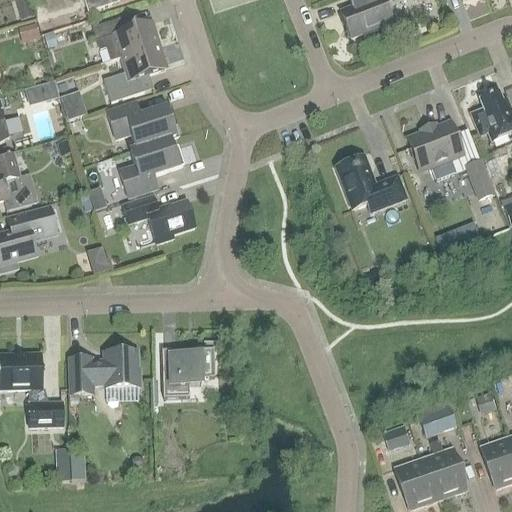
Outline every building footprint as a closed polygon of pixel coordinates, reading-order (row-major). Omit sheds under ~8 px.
[(82,0),(87,14),(110,7),(108,0),(82,0)] [(391,25),(382,3),(390,0),(347,0),(351,10),(340,15),(350,41),(362,36),(364,41),(379,35),(377,30),(391,25)] [(66,28),(75,25),(71,10),(61,13),(66,28)] [(120,61),(120,60),(157,49),(150,25),(123,34),(119,21),(91,30),(99,54),(107,51),(111,63),(99,67),(99,68),(120,61)] [(143,95),(138,81),(165,72),(157,49),(120,60),(120,61),(125,76),(102,83),(110,106),(143,95)] [(38,88),(43,105),(58,101),(54,84),(38,88)] [(64,98),(73,121),(91,114),(82,92),(64,98)] [(497,95),(478,103),(482,112),(470,117),(479,139),(487,135),(491,144),(509,137),(511,143),(511,142),(511,115),(511,116),(505,102),(501,104),(497,95)] [(128,154),(128,155),(173,140),(170,130),(174,129),(168,110),(138,119),(134,106),(106,115),(113,142),(129,137),(133,152),(128,154)] [(7,139),(2,122),(0,113),(0,144),(8,140),(8,139),(7,139)] [(422,136),(408,142),(412,152),(416,163),(417,166),(420,174),(427,171),(429,170),(434,184),(466,171),(479,166),(470,141),(460,145),(457,136),(456,135),(453,137),(449,126),(434,132),(422,136)] [(128,155),(132,170),(117,175),(125,202),(154,193),(150,180),(180,170),(174,151),(170,152),(167,142),(173,141),(173,140),(128,155)] [(56,147),(60,160),(74,156),(70,143),(56,147)] [(0,203),(3,203),(6,214),(31,207),(23,179),(19,180),(12,156),(0,159),(0,203)] [(375,213),(405,202),(396,179),(374,188),(363,159),(334,170),(351,213),(372,205),(375,213)] [(470,187),(476,204),(494,198),(487,180),(470,187)] [(511,199),(500,204),(510,229),(510,230),(511,228),(511,199)] [(172,242),(171,238),(194,231),(185,204),(156,213),(152,200),(121,209),(127,227),(146,220),(155,247),(172,242)] [(35,258),(30,241),(55,234),(49,211),(12,221),(15,231),(9,233),(7,237),(0,238),(0,277),(17,273),(15,264),(35,258)] [(448,235),(435,240),(441,257),(455,252),(448,235)] [(97,276),(114,271),(107,248),(91,253),(97,276)] [(378,272),(365,278),(369,287),(369,288),(382,282),(378,272)] [(188,389),(200,388),(200,381),(214,380),(213,352),(161,353),(162,401),(188,400),(188,389)] [(103,391),(137,390),(137,372),(135,372),(134,354),(104,355),(104,365),(90,366),(90,362),(68,362),(69,398),(70,398),(70,408),(78,407),(77,398),(91,398),(91,388),(103,387),(103,391)] [(41,393),(41,378),(40,357),(0,358),(0,394),(28,394),(28,408),(29,432),(63,431),(62,407),(41,407),(41,393)] [(488,393),(476,398),(482,414),(494,410),(488,393)] [(451,413),(421,423),(428,442),(458,431),(451,413)] [(417,424),(409,426),(412,436),(420,433),(417,424)] [(410,445),(405,432),(385,439),(388,450),(400,446),(401,449),(410,445)] [(511,487),(511,455),(507,442),(480,451),(495,494),(511,487)] [(432,449),(436,461),(422,466),(437,508),(468,497),(454,455),(445,458),(441,446),(432,449)] [(68,452),(55,453),(56,484),(70,483),(68,452)] [(409,511),(426,511),(437,508),(422,466),(397,474),(409,511)]
